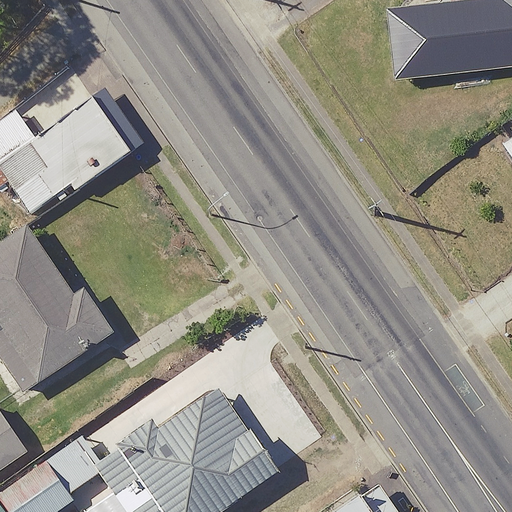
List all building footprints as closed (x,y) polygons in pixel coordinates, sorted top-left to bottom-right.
[(511,65),(511,0),(459,0),(384,10),(393,80),(511,65)] [(130,154),(72,70),(0,120),(0,172),(29,214),(69,186),(74,193),(130,154)] [(511,136),(500,145),(511,161),(511,136)] [(25,225),(0,241),(0,361),(23,395),(114,333),(83,288),(73,294),(25,225)] [(218,511),(280,470),(219,381),(157,423),(153,417),(115,442),(119,447),(94,464),(127,511),(218,511)] [(0,410),(0,470),(28,451),(0,410)] [(53,511),(73,499),(45,459),(0,489),(0,495),(11,511),(53,511)] [(385,511),(367,486),(329,511),(385,511)]
